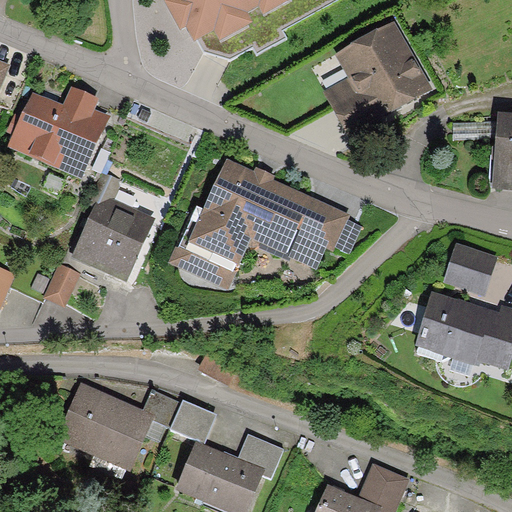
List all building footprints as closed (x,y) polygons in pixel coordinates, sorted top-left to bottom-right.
[(165,0),(170,8),(165,11),(180,39),(185,37),(194,52),(214,41),(219,51),(253,33),(248,24),(258,18),(263,26),(296,7),(292,0),(165,0)] [(428,97),(388,28),(328,63),(340,83),(317,96),(341,137),(364,123),(369,131),(428,97)] [(27,101),(0,158),(75,192),(107,123),(90,115),(94,104),(68,92),(57,115),(27,101)] [(511,123),(489,123),(486,193),(511,194),(511,123)] [(319,257),(328,261),(330,255),(343,261),(356,231),(343,226),(345,221),(266,187),(268,182),(248,173),(246,178),(216,165),(194,216),(187,213),(162,269),(223,296),(244,249),(310,277),(319,257)] [(105,286),(120,293),(151,223),(109,204),(117,184),(106,179),(64,273),(76,279),(103,290),(105,286)] [(491,261),(449,249),(437,290),(479,302),(491,261)] [(39,303),(61,313),(76,279),(64,273),(54,269),(39,303)] [(0,300),(10,275),(0,271),(0,300)] [(504,379),(511,349),(511,311),(498,308),(495,318),(430,299),(414,354),(504,379)] [(203,356),(194,376),(224,389),(233,369),(203,356)] [(140,413),(79,389),(53,450),(128,478),(151,445),(143,442),(150,418),(140,413)] [(149,393),(140,413),(150,418),(143,442),(151,445),(155,447),(162,433),(166,435),(178,404),(149,393)] [(200,451),(213,419),(178,404),(166,435),(165,437),(192,448),(200,451)] [(280,455),(244,440),(234,464),(263,476),(260,483),(267,486),(280,455)] [(192,448),(171,500),(199,511),(247,511),(260,483),(263,476),(234,464),(219,458),(219,459),(200,451),(192,448)] [(367,467),(351,504),(369,511),(393,511),(405,483),(367,467)] [(321,492),(312,511),(369,511),(351,504),(321,492)]
